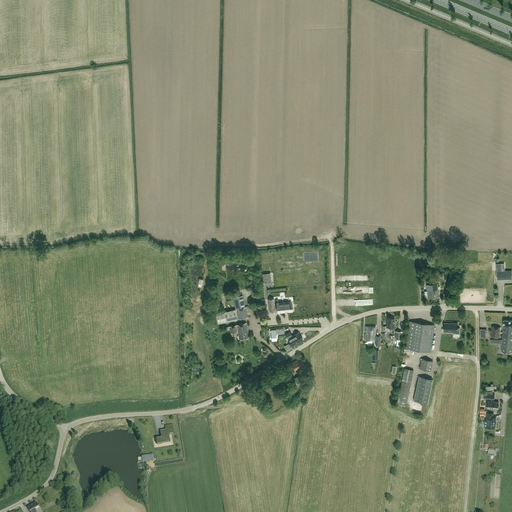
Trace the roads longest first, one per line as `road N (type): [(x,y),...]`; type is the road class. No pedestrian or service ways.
road 1 (residential): [(66,430),(87,419),(194,407),(366,313),(511,309)]
road 2 (track): [(465,511),(477,362),(435,352)]
